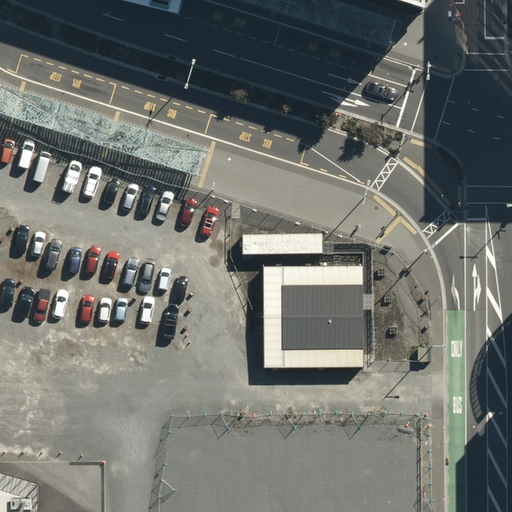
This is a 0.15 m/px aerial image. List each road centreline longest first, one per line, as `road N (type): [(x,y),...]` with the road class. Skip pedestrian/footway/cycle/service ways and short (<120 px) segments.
road 1 (secondary): [(66,0),(486,134)]
road 2 (tertiary): [(488,511),(486,134)]
road 3 (unclassified): [(485,0),(486,134)]
